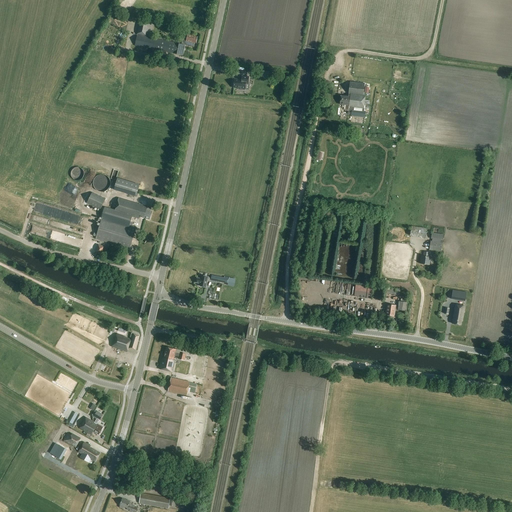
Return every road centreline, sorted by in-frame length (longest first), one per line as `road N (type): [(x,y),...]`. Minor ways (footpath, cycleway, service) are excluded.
road 1 (track): [(285,321),(288,254),(328,67),(351,50),(428,54),(443,0)]
road 2 (tertiary): [(511,356),(204,308),(157,293)]
road 3 (secondary): [(160,277),(223,0)]
road 4 (track): [(511,390),(332,361)]
road 5 (unclassified): [(160,277),(67,256),(0,229)]
road 6 (tertiary): [(134,391),(92,379),(0,326)]
road 7 (secondary): [(94,511),(134,391)]
